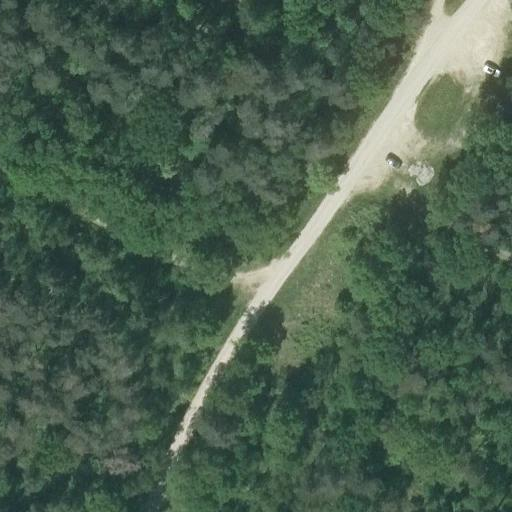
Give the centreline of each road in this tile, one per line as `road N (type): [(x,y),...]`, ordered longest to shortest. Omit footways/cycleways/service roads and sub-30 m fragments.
road 1 (unclassified): [(477,0),(252,308),(194,410),(151,511)]
road 2 (track): [(0,160),(252,308)]
road 3 (track): [(349,176),(511,249)]
